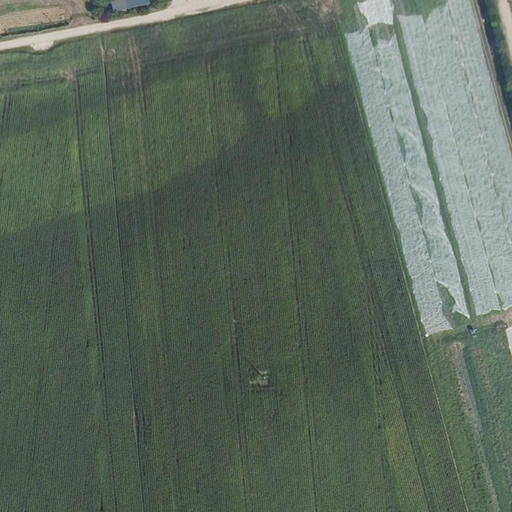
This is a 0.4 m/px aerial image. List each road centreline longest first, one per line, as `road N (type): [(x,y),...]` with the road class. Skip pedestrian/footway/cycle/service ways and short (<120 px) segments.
road 1 (track): [(109,24),(122,211),(156,221),(371,168),(335,0)]
road 2 (track): [(371,168),(465,511)]
road 3 (track): [(278,375),(371,352),(511,333)]
road 4 (track): [(0,46),(229,0)]
